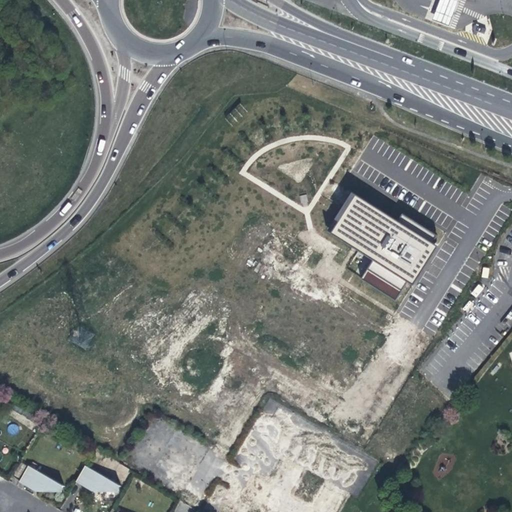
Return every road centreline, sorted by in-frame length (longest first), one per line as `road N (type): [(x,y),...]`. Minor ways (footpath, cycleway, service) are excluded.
road 1 (primary): [(191,41),(260,42),(502,138)]
road 2 (motorway): [(0,277),(81,213),(177,49)]
road 3 (primary): [(393,67),(227,0)]
road 4 (motorway): [(108,127),(72,200),(23,245),(0,252)]
road 5 (motorway): [(61,0),(93,43),(108,127)]
road 6 (motorway): [(393,67),(277,0)]
road 7 (primary): [(511,112),(393,67)]
